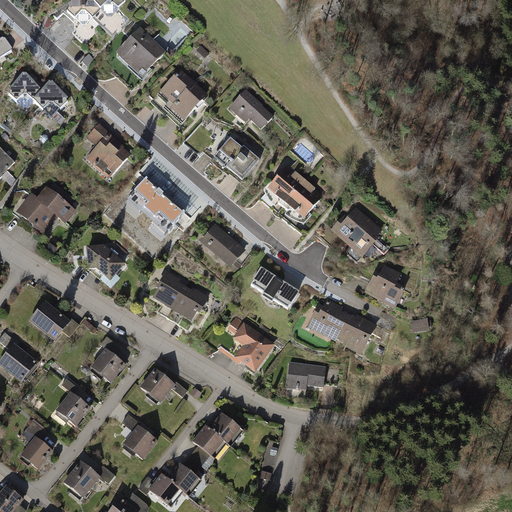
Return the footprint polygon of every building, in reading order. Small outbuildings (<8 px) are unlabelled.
[(129,1),(127,0),(94,0),(93,2),(91,0),(79,0),(68,12),(86,29),(102,12),(111,20),(129,1)] [(141,30),(115,57),(142,83),(168,56),(141,30)] [(0,61),(14,52),(1,33),(0,31),(0,61)] [(203,48),(197,53),(205,61),(211,56),(203,48)] [(211,101),(182,73),(156,99),(184,127),(211,101)] [(76,105),(51,82),(44,90),(42,92),(32,83),(25,77),(7,96),(27,114),(35,105),(57,125),(76,105)] [(277,119),(248,91),(230,110),(247,126),(250,123),(263,135),(277,119)] [(115,139),(100,125),(88,138),(98,148),(87,160),(91,164),(102,175),(103,174),(110,180),(131,156),(123,149),(124,148),(115,139)] [(242,150),(230,140),(213,160),(224,168),(224,167),(243,182),(259,161),(243,148),(242,150)] [(0,178),(15,162),(0,148),(0,178)] [(323,198),(287,167),(273,183),(271,181),(263,191),(266,194),(261,199),(274,210),(278,205),(288,213),(283,218),(298,231),(311,215),(310,214),(323,198)] [(165,239),(189,212),(146,174),(122,201),(165,239)] [(23,205),(16,213),(49,239),(60,225),(68,230),(81,214),(47,186),(37,199),(35,201),(29,197),(23,205)] [(383,231),(356,209),(345,222),(342,219),(331,232),(362,259),(378,240),(377,239),(383,231)] [(247,251),(216,225),(201,243),(231,269),(247,251)] [(113,253),(105,246),(86,248),(87,259),(89,272),(97,272),(111,284),(126,265),(113,253)] [(375,273),(364,295),(395,311),(406,289),(397,285),(402,275),(384,266),(379,275),(375,273)] [(303,294),(263,270),(251,288),(291,312),(303,294)] [(211,300),(167,273),(151,298),(196,325),(211,300)] [(73,323),(48,302),(30,323),(56,344),(73,323)] [(365,358),(379,329),(361,321),(339,310),(323,302),(309,331),(365,358)] [(276,347),(243,325),(233,318),(226,329),(236,335),(232,342),(243,349),(234,362),(256,376),(276,347)] [(429,321),(411,324),(412,333),(431,330),(429,321)] [(21,342),(8,332),(0,342),(0,343),(9,350),(0,362),(0,367),(23,385),(39,363),(17,347),(21,342)] [(106,350),(89,371),(110,387),(127,366),(106,350)] [(328,367),(288,363),(285,394),(307,396),(308,388),(325,390),(328,367)] [(176,387),(154,369),(139,387),(161,405),(176,387)] [(185,397),(190,389),(180,383),(176,391),(185,397)] [(94,410),(74,392),(57,412),(77,429),(94,410)] [(223,413),(209,430),(222,442),(228,447),(243,430),(223,413)] [(222,442),(209,430),(203,425),(190,440),(197,447),(209,457),(222,442)] [(137,426),(121,448),(143,465),(160,443),(137,426)] [(54,451),(37,437),(20,457),(38,471),(54,451)] [(197,447),(183,464),(195,474),(209,457),(197,447)] [(102,480),(82,464),(65,485),(85,501),(102,480)] [(183,464),(169,481),(184,494),(188,498),(202,480),(195,474),(183,464)] [(169,481),(162,475),(147,492),(168,511),(184,494),(169,481)] [(17,511),(25,502),(5,488),(0,494),(0,511),(17,511)] [(137,511),(122,500),(111,511),(137,511)]
